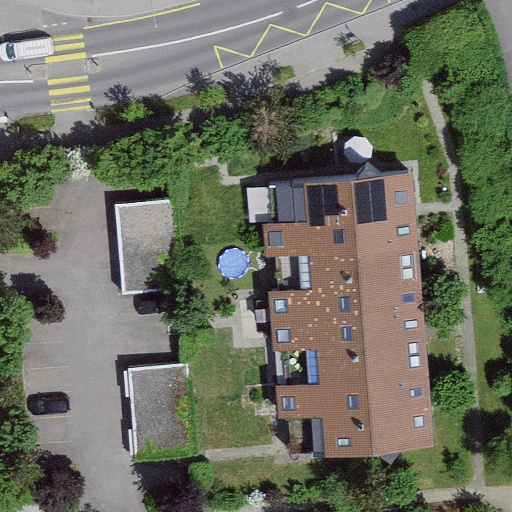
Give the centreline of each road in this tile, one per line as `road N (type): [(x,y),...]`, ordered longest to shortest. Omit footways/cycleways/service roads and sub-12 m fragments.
road 1 (tertiary): [(0,75),(105,64),(314,0)]
road 2 (unknown): [(0,284),(78,275),(91,499)]
